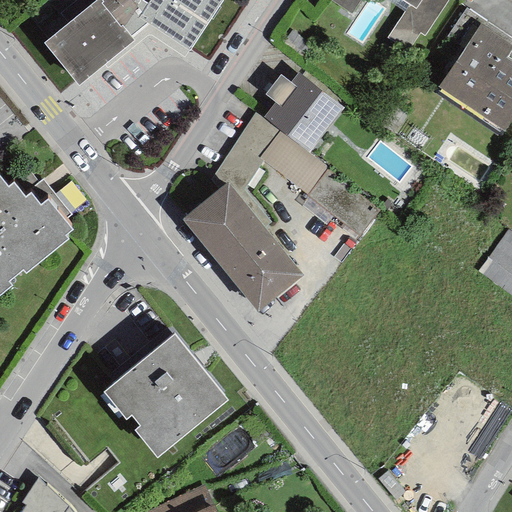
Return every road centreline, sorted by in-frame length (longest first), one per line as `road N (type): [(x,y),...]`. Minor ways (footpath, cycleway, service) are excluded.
road 1 (residential): [(131,225),(364,511)]
road 2 (residential): [(287,0),(131,225)]
road 3 (residential): [(0,421),(131,225)]
road 4 (residential): [(0,60),(131,225)]
